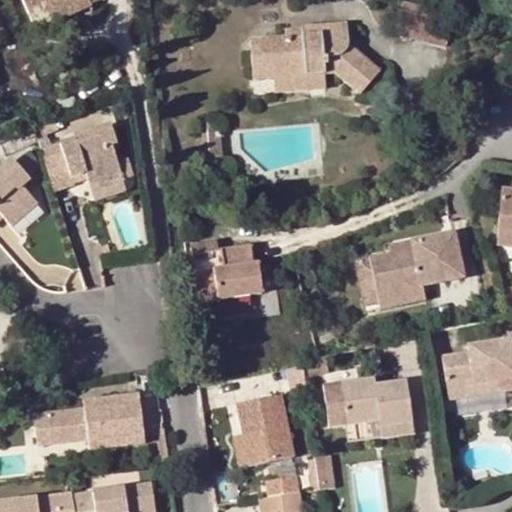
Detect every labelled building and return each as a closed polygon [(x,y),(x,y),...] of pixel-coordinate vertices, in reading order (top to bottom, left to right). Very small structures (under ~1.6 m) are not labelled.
[(21,0),(42,40),(94,15),(86,0),(21,0)] [(108,8),(103,0),(86,0),(94,15),(108,8)] [(451,13),(400,2),(394,34),(445,44),(451,13)] [(252,82),(272,80),(324,77),(336,76),(358,95),(379,71),(346,43),(344,24),(298,26),(298,29),(284,30),(285,36),(249,39),(252,82)] [(324,77),(272,80),(273,93),(324,91),(324,77)] [(74,137),(43,147),(55,189),(74,183),(72,176),(86,171),(89,181),(123,170),(114,142),(118,142),(111,122),(73,133),(74,137)] [(201,134),(203,158),(221,157),(219,137),(223,137),(221,131),(219,132),(212,122),(205,123),(206,133),(201,134)] [(0,213),(2,212),(7,218),(17,207),(23,212),(37,198),(21,181),(28,174),(11,156),(0,165),(0,213)] [(125,177),(123,170),(89,181),(91,189),(125,177)] [(511,189),(498,188),(494,230),(511,232),(511,189)] [(511,232),(494,230),(492,247),(511,249),(511,232)] [(377,307),(376,298),(422,288),(462,279),(452,234),(387,248),(389,254),(355,262),(365,310),(377,307)] [(188,246),(190,255),(218,249),(217,242),(188,246)] [(218,249),(190,255),(197,302),(261,293),(257,265),(252,266),(249,245),(218,249)] [(422,288),(376,298),(377,307),(424,297),(422,288)] [(450,395),(479,391),(478,382),(511,377),(511,333),(470,339),(471,346),(445,351),(450,395)] [(313,352),(300,356),(302,374),(325,371),(322,350),(313,352)] [(345,421),(369,419),(368,412),(378,410),(378,417),(380,424),(411,419),(406,378),(374,381),(374,374),(339,379),(345,421)] [(511,377),(478,382),(479,391),(511,385),(511,377)] [(294,451),(281,389),(238,398),(244,431),(250,462),(294,451)] [(81,409),(44,413),(48,443),(84,439),(86,448),(142,441),(136,393),(90,399),(91,408),(81,409)] [(81,400),(81,409),(91,408),(90,399),(81,400)] [(368,412),(369,419),(378,417),(378,410),(368,412)] [(48,443),(44,413),(31,415),(35,445),(48,443)] [(378,437),(377,421),(346,424),(347,439),(378,437)] [(250,462),(244,431),(234,433),(239,465),(250,462)] [(329,455),(314,457),(319,486),(319,490),(334,487),(329,455)] [(267,493),(299,489),(297,472),(265,478),(267,493)] [(153,511),(150,484),(71,493),(73,511),(153,511)] [(302,511),(299,489),(267,493),(258,494),(260,511),(302,511)] [(73,511),(71,493),(0,501),(0,511),(73,511)]
